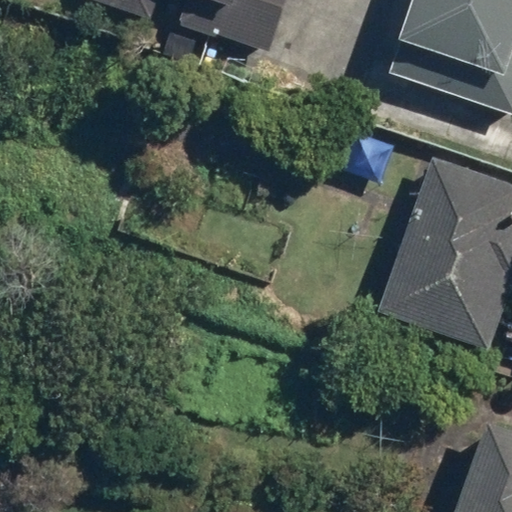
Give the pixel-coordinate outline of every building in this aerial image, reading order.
[(182,0),(178,15),(272,45),(286,0),(107,0),(157,15),(161,0),(182,0)] [(399,66),(511,106),(511,0),(412,0),(400,33),(409,36),(399,66)] [(390,307),(493,340),(511,281),(511,177),(439,154),(390,307)] [(460,511),(511,511),(511,421),(495,416),(460,511)] [(0,511),(12,511),(3,484),(0,485),(0,511)]
